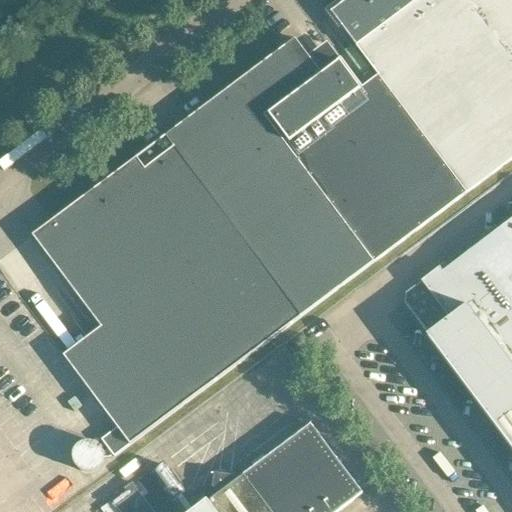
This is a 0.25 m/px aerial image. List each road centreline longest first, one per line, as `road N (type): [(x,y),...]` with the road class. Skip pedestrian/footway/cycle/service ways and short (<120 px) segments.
road 1 (unknown): [(511,198),(375,299),(511,506)]
road 2 (unclassified): [(0,183),(238,0)]
